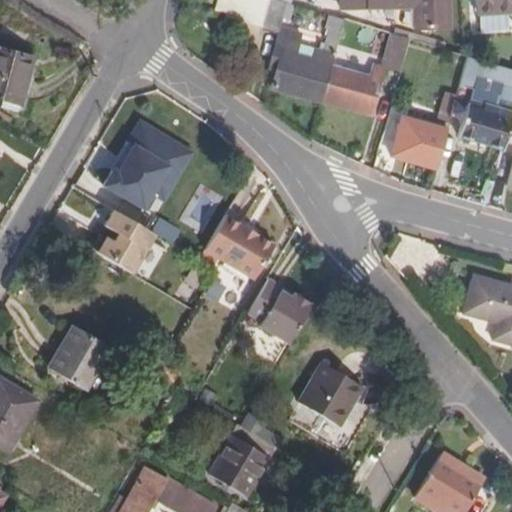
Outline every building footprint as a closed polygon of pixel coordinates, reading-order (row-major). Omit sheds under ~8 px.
[(213,12),(261,27),(267,0),(216,0),(216,5),(213,12)] [(283,3),(273,0),(267,0),(261,27),(276,32),(280,17),(283,3)] [(398,29),(428,28),(427,0),(320,0),(321,9),(397,6),(398,29)] [(511,0),(472,0),(473,13),(511,10),(511,7),(511,0)] [(283,3),(280,17),(290,20),(294,6),(291,5),(283,3)] [(273,89),(321,102),(330,65),(341,20),(325,15),(323,27),(329,29),(323,52),(315,50),(312,61),(295,56),(300,34),(286,30),(282,47),(274,45),(273,45),(267,67),(277,70),(273,89)] [(279,28),(274,45),(282,47),(286,30),(279,28)] [(436,48),(437,43),(406,34),(404,38),(408,39),(436,48)] [(367,76),(330,65),(321,102),(371,116),(381,77),(396,81),(408,39),(404,38),(393,35),(392,35),(384,66),(370,62),(367,76)] [(22,104),(27,78),(31,57),(0,51),(0,99),(4,101),(22,104)] [(476,73),(511,83),(511,69),(465,56),(458,83),(471,87),(476,73)] [(22,104),(4,101),(4,109),(28,115),(36,79),(27,78),(22,104)] [(468,97),(466,103),(482,109),(484,102),(468,97)] [(482,109),(466,103),(464,103),(456,135),(502,149),(506,134),(511,114),(511,110),(484,102),(482,109)] [(134,142),(147,122),(138,116),(125,137),(134,142)] [(435,168),(445,129),(400,116),(390,155),(435,168)] [(125,137),(123,141),(125,142),(117,155),(121,157),(115,168),(111,165),(102,181),(147,208),(156,193),(163,180),(159,178),(180,142),(147,122),(134,142),(125,137)] [(125,142),(123,141),(109,164),(111,165),(115,168),(121,157),(117,155),(125,142)] [(163,180),(156,193),(163,198),(192,149),(180,142),(159,178),(163,180)] [(154,231),(113,206),(104,222),(118,231),(112,239),(105,234),(95,249),(129,270),(154,231)] [(197,257),(214,266),(219,256),(255,278),(276,244),(255,232),(254,234),(240,226),(239,225),(241,223),(224,213),(197,257)] [(239,225),(240,226),(254,234),(255,232),(242,223),(241,223),(239,225)] [(98,230),(88,245),(95,249),(105,234),(98,230)] [(511,302),(511,285),(456,271),(447,306),(481,315),(477,333),(503,340),(511,302)] [(282,290),(284,286),(270,277),(249,311),(262,319),(260,325),(289,342),(312,303),(294,291),(291,295),(282,290)] [(291,295),(294,291),(284,286),(282,290),(291,295)] [(86,389),(111,348),(75,326),(49,366),(86,389)] [(342,430),(361,397),(365,390),(327,366),(303,405),(342,430)] [(0,376),(0,444),(5,448),(37,401),(0,376)] [(248,499),(278,448),(242,427),(212,477),(248,499)] [(453,465),(456,461),(441,452),(415,496),(441,511),(464,511),(481,482),(453,465)] [(483,478),(456,461),(453,465),(481,482),(483,478)] [(153,511),(161,500),(181,511),(222,511),(150,468),(123,511),(153,511)]
